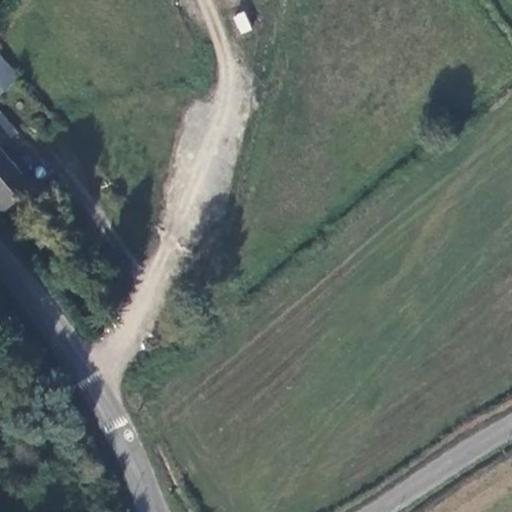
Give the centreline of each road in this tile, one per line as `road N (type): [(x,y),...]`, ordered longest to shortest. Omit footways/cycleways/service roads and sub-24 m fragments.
road 1 (tertiary): [(151,511),(101,398),(0,255)]
road 2 (unclassified): [(511,426),(376,511)]
